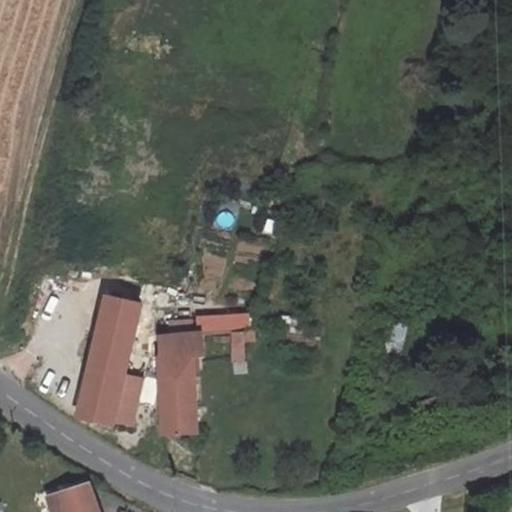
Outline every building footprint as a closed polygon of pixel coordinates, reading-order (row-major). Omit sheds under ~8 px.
[(66,227),(57,260),(99,271),(108,238),(66,227)] [(123,281),(105,279),(74,397),(106,404),(137,284),(150,287),(153,273),(127,266),(123,281)] [(172,302),(172,317),(189,314),(188,300),(172,302)] [(255,305),(235,308),(230,338),(243,340),(246,327),(251,326),(255,305)] [(154,417),(200,417),(199,344),(206,343),(205,312),(189,314),(172,317),(156,319),(154,417)] [(316,349),(317,332),(283,329),(281,347),(316,349)] [(51,511),(95,511),(86,482),(46,495),(51,511)]
